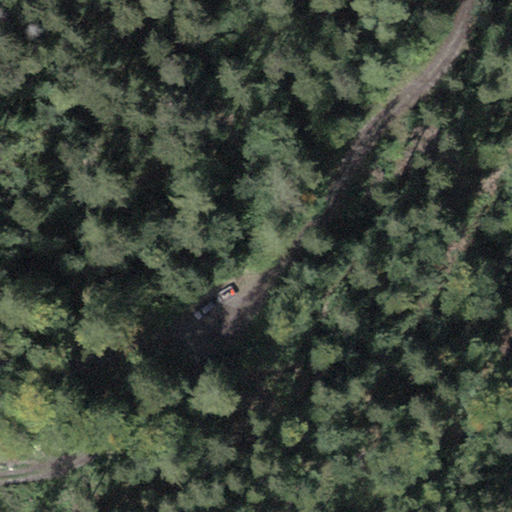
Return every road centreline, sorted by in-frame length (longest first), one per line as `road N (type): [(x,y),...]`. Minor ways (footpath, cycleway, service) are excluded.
road 1 (track): [(0,475),(62,465),(110,445),(176,403),(209,363),(207,335),(191,332),(51,370),(0,361)]
road 2 (track): [(207,335),(286,266),(367,141),(443,58),(472,0)]
road 3 (track): [(353,511),(465,372),(511,298)]
